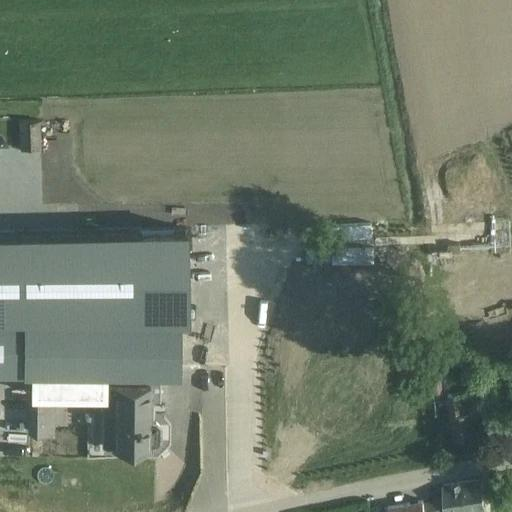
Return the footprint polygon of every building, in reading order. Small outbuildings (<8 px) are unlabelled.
[(41,149),(39,120),(18,121),(20,150),(41,149)] [(186,228),(0,232),(0,317),(180,319),(188,319),(186,228)] [(195,239),(243,240),(243,230),(196,229),(195,239)] [(367,258),(402,258),(402,246),(367,247),(367,258)] [(316,259),(352,259),(352,247),(316,247),(316,259)] [(0,317),(0,367),(31,368),(32,394),(104,394),(104,387),(109,387),(109,367),(179,368),(180,319),(0,317)] [(109,387),(104,387),(104,394),(104,444),(113,444),(113,449),(150,449),(150,445),(155,445),(160,441),(160,426),(156,422),(150,422),(150,387),(109,387)] [(446,393),(453,441),(475,438),(472,417),(478,416),(477,407),(470,408),(467,389),(446,393)] [(59,398),(30,398),(29,431),(58,432),(59,398)] [(388,506),(389,511),(460,511),(484,508),(481,480),(443,486),(444,497),(423,501),(423,499),(388,506)]
